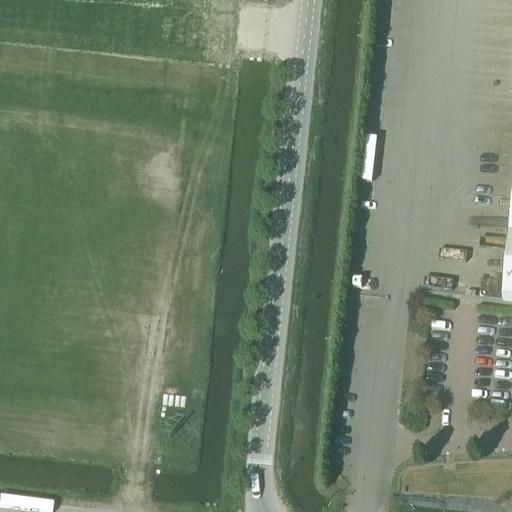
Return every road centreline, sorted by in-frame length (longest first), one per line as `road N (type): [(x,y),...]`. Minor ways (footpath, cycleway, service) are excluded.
road 1 (unclassified): [(257,511),(309,0)]
road 2 (unknown): [(379,436),(511,436)]
